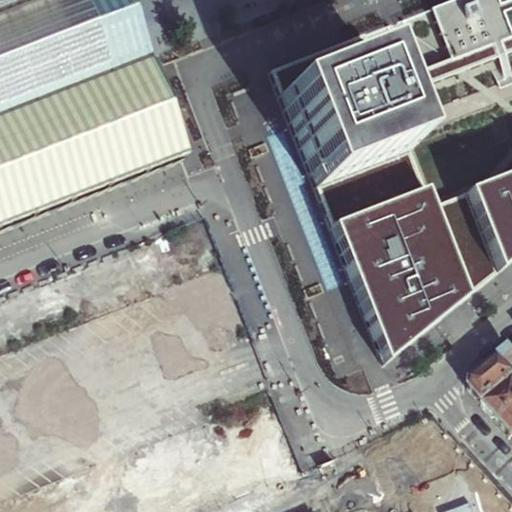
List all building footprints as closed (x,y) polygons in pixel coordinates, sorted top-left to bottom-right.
[(0,0),(0,17),(43,0),(0,0)] [(0,119),(144,63),(118,0),(43,0),(0,17),(0,119)] [(303,61),(268,74),(278,101),(312,188),(331,236),(382,368),(423,335),(458,307),(496,275),(511,262),(511,0),(458,0),(436,9),(422,14),(441,63),(446,77),(511,51),(511,175),(464,194),(421,211),(417,201),(399,155),(380,104),(374,89),(365,67),(355,41),(334,49),(303,61)] [(260,139),(288,128),(258,49),(229,60),(260,139)] [(0,232),(181,162),(162,111),(144,63),(0,119),(0,232)] [(441,63),(374,89),(380,104),(446,77),(441,63)] [(228,284),(213,245),(0,325),(0,511),(290,511),(315,503),(304,474),(279,410),(255,419),(205,293),(228,284)] [(511,348),(474,380),(474,388),(480,395),(487,403),(511,381),(511,348)] [(494,411),(501,418),(511,408),(511,381),(487,403),(494,411)] [(511,408),(501,418),(509,427),(511,430),(511,408)] [(471,473),(461,481),(441,458),(413,483),(438,511),(486,511),(497,502),(471,473)]
